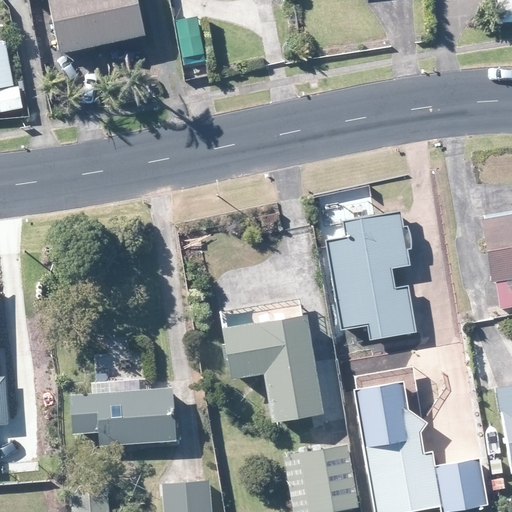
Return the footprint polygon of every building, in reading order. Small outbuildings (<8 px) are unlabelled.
[(125,38),(144,34),(136,0),(47,0),(59,52),(125,38)] [(187,70),(205,67),(197,16),(179,19),(176,20),(182,57),(185,57),(187,70)] [(3,30),(0,30),(0,85),(12,83),(3,30)] [(334,291),(393,281),(391,267),(409,264),(406,249),(410,248),(407,226),(403,226),(400,211),(375,215),(341,221),(344,236),(325,240),(334,291)] [(511,212),(480,218),(490,280),(495,279),(500,307),(511,305),(511,212)] [(393,281),(334,291),(340,329),(366,324),(369,339),(415,331),(407,285),(394,287),(393,281)] [(305,313),(220,327),(229,377),(263,372),(271,420),(322,411),(305,313)] [(433,465),(431,450),(422,452),(418,431),(425,421),(405,408),(401,380),(352,389),(372,511),(396,511),(439,505),(440,511),(486,504),(478,457),(440,464),(433,465)] [(511,383),(495,386),(511,476),(511,475),(511,383)] [(101,445),(174,440),(170,386),(92,392),(70,393),(72,433),(100,431),(101,445)] [(409,402),(414,402),(417,398),(417,394),(414,391),(409,391),(406,394),(406,399),(409,402)] [(305,499),(295,501),(290,502),(291,511),(315,511),(357,505),(347,444),(321,448),(297,452),(299,467),(305,499)] [(162,483),(162,511),(214,511),(213,481),(162,483)] [(108,511),(106,488),(69,491),(70,511),(108,511)]
